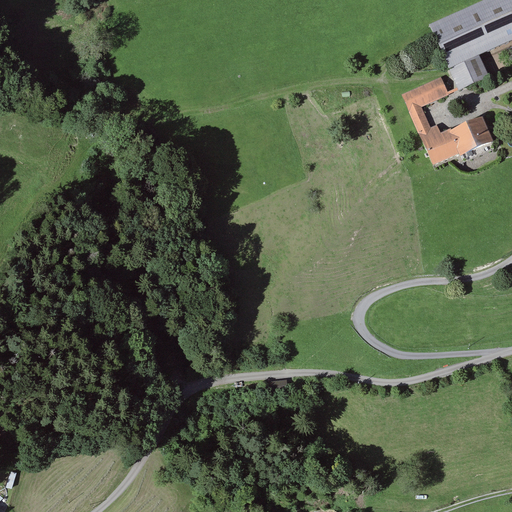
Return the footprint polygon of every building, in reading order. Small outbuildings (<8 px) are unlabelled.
[(511,43),(511,0),(491,0),(430,28),(449,71),(479,58),(511,43)] [(479,58),(449,71),(459,93),(489,79),(479,58)] [(402,96),(410,114),(422,109),(449,97),(441,80),(402,96)] [(410,114),(419,135),(431,130),(422,109),(410,114)] [(460,155),(461,157),(493,144),(482,118),(450,132),(460,155)] [(460,155),(450,132),(441,136),(437,127),(431,130),(419,135),(432,167),(460,155)] [(287,382),(267,383),(269,396),(288,394),(287,382)]
